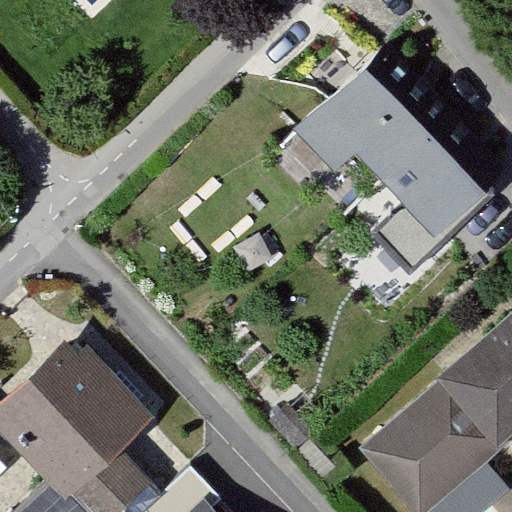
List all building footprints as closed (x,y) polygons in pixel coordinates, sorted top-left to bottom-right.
[(506,166),(381,36),(282,131),(323,174),(349,149),(433,236),(506,166)] [(511,304),(438,371),(497,437),(511,424),(511,304)] [(144,424),(63,342),(0,404),(0,432),(78,511),(132,511),(150,495),(111,456),(144,424)] [(425,511),(491,449),(427,382),(357,449),(417,511),(425,511)] [(66,511),(48,493),(27,511),(66,511)] [(215,511),(204,499),(189,511),(215,511)]
